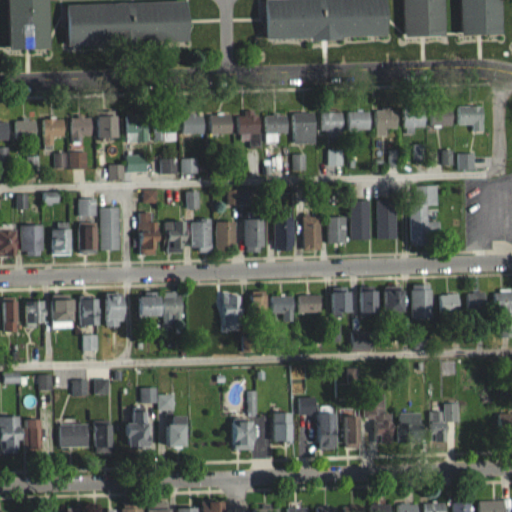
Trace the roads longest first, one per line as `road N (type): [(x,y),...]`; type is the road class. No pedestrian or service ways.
road 1 (residential): [(0,492),(511,473)]
road 2 (residential): [(0,283),(511,268)]
road 3 (residential): [(0,89),(511,77)]
